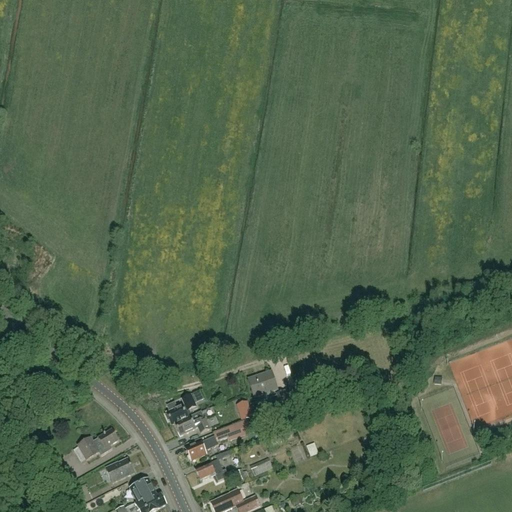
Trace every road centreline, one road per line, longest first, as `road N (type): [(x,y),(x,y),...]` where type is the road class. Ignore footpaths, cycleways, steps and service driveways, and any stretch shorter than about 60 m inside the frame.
road 1 (secondary): [(186,511),(133,415),(0,311)]
road 2 (track): [(127,409),(139,398),(272,359)]
